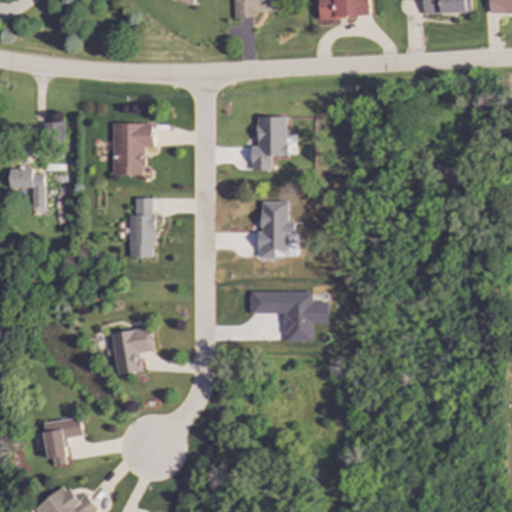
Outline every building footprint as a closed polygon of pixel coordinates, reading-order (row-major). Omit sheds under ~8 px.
[(232,0),(233,18),(254,17),(254,12),(279,11),(278,0),(232,0)] [(337,25),(337,17),(374,15),(374,1),(373,1),(373,0),(317,0),(317,15),(313,15),(314,26),(337,25)] [(471,13),(470,0),(422,0),(422,14),(471,13)] [(511,0),(488,0),(489,12),(511,11),(511,0)] [(271,170),(271,156),(287,156),(286,117),(256,117),(257,146),(251,146),(251,171),(271,170)] [(152,123),(111,124),(112,176),(144,175),(143,147),(153,147),(152,123)] [(43,207),(43,174),(32,174),(32,168),(9,169),(9,189),(31,188),(31,207),(43,207)] [(128,215),(129,258),(154,258),(153,198),(134,198),(134,215),(128,215)] [(288,202),(260,202),(260,258),(275,258),(275,249),(288,249),(288,234),(294,234),(294,222),(288,222),(288,202)] [(312,341),(312,324),(328,324),(327,301),(312,301),(312,291),(250,292),(250,314),(284,313),(284,342),(312,341)] [(117,375),(142,372),(139,353),(153,351),(150,327),(111,333),(117,375)] [(47,459),(53,459),(54,466),(67,465),(64,439),(82,437),(80,418),(43,423),(47,459)] [(36,511),(97,511),(85,495),(76,502),(65,485),(33,508),(36,511)]
